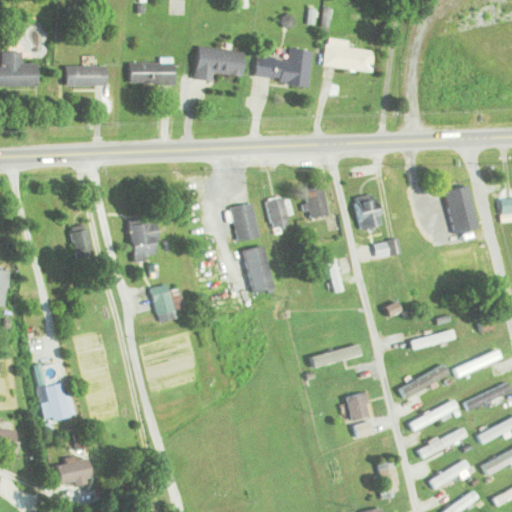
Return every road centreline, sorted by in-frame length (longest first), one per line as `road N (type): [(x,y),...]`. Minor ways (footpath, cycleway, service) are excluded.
road 1 (primary): [(0,158),(511,139)]
road 2 (residential): [(416,511),(328,149)]
road 3 (residential): [(85,156),(175,511)]
road 4 (residential): [(511,313),(469,141)]
